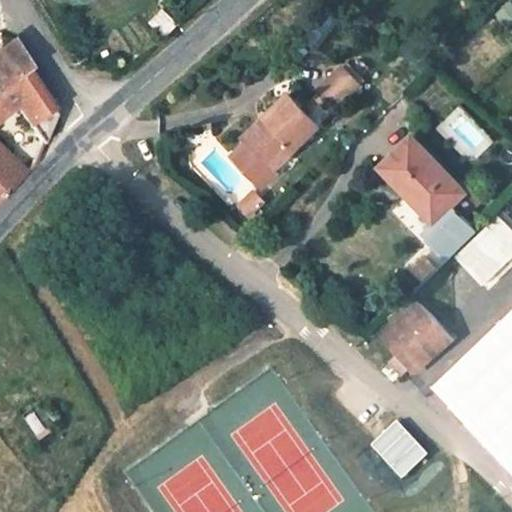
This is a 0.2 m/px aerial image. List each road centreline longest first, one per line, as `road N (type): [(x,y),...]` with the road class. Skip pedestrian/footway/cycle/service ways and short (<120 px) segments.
road 1 (unclassified): [(511,494),(83,140)]
road 2 (unclassified): [(92,131),(238,0)]
road 3 (unclassified): [(92,131),(11,0)]
road 4 (unclassified): [(0,229),(83,140)]
